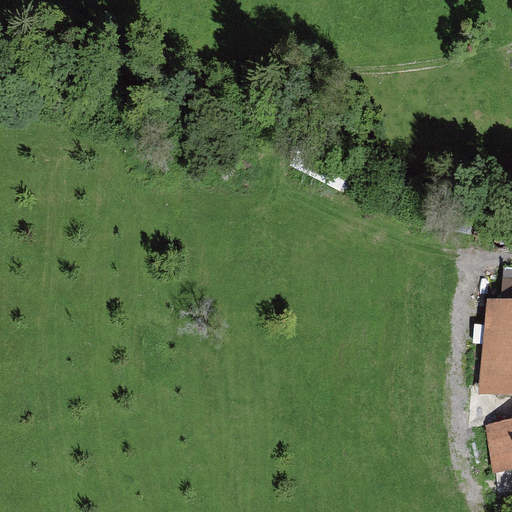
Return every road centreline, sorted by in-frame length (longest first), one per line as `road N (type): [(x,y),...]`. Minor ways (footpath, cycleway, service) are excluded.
road 1 (track): [(284,189),(370,230),(511,265)]
road 2 (track): [(316,68),(419,70),(511,51)]
